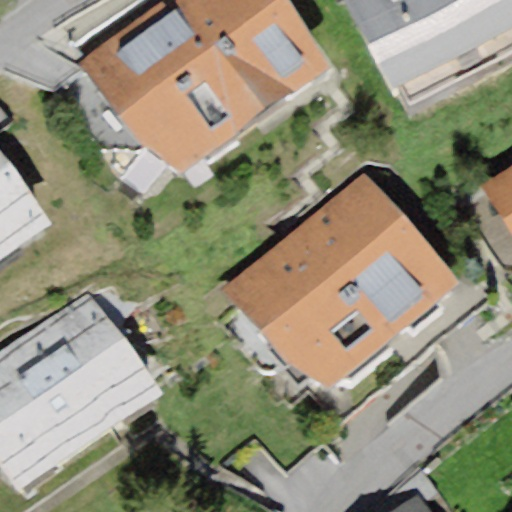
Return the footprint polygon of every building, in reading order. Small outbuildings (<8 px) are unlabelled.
[(144,144),(176,165),(264,107),(324,67),(279,0),(184,0),(167,12),(162,5),(80,59),(130,135),(144,144)] [(511,0),(341,0),(387,88),(399,82),(412,108),(511,56),(511,0)] [(0,254),(51,220),(0,152),(0,254)] [(511,162),(479,183),(492,204),(470,218),(503,270),(511,264),(511,162)] [(285,356),(332,386),(394,334),(399,331),(460,280),(365,167),(225,284),(285,356)] [(91,284),(0,349),(0,463),(23,495),(116,426),(167,390),(91,284)] [(388,511),(430,511),(416,492),(388,511)]
